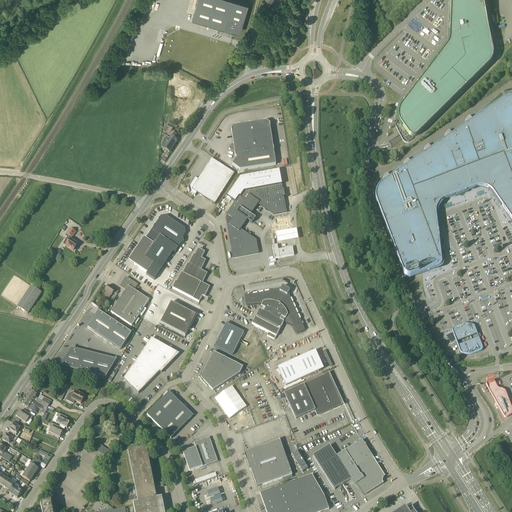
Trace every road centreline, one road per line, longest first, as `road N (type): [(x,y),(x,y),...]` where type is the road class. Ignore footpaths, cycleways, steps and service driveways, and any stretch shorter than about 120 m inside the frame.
road 1 (unclassified): [(327,73),(360,76),(376,90),(368,162),(378,224),(416,315),(461,377)]
road 2 (unclassified): [(404,484),(363,421),(297,275),(225,282)]
road 3 (residential): [(23,509),(88,412),(104,403),(167,455),(179,492),(168,504)]
road 4 (tertiary): [(0,419),(144,205)]
road 5 (unclassified): [(251,511),(219,420),(186,380),(225,282)]
road 6 (secondary): [(313,85),(319,179),(360,315)]
road 7 (secondary): [(360,315),(442,456)]
road 8 (secondary): [(451,450),(360,315)]
road 9 (tertiary): [(157,186),(223,92),(253,76)]
road 10 (unclassified): [(0,172),(144,205)]
road 11 (unclassified): [(225,282),(210,223),(157,186)]
